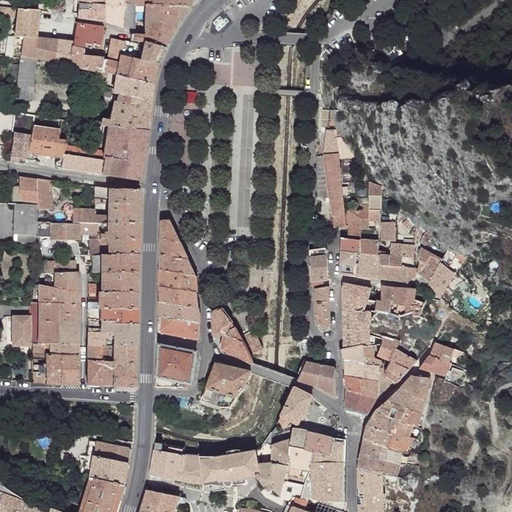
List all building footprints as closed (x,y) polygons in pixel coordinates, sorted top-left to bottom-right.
[(123,0),(104,0),(104,6),(106,6),(105,23),(124,28),(123,0)] [(133,0),(123,0),(124,28),(133,28),(133,6),(133,0)] [(83,5),(79,5),(78,18),(105,23),(106,6),(104,6),(83,5)] [(146,5),(146,6),(146,29),(174,31),(177,31),(176,7),(146,5)] [(18,9),(0,7),(0,17),(17,19),(18,9)] [(39,11),(18,9),(17,19),(14,40),(15,41),(14,60),(20,60),(20,55),(23,38),(36,39),(39,20),(39,17),(39,11)] [(103,28),(76,25),(73,44),(72,48),(83,49),(84,44),(100,47),(103,28)] [(381,40),(390,52),(401,45),(392,34),(385,37),(381,40)] [(171,37),(145,36),(144,44),(165,49),(171,37)] [(36,39),(23,38),(20,55),(37,59),(54,63),(57,42),(36,39)] [(123,42),(110,40),(107,61),(106,61),(104,74),(106,74),(115,76),(154,85),(158,66),(141,62),(141,61),(138,60),(139,55),(137,55),(139,45),(124,41),(123,42)] [(73,44),(57,42),(54,63),(67,66),(71,47),(72,48),(73,44)] [(165,49),(144,44),(142,56),(141,61),(141,62),(158,66),(158,65),(165,49)] [(72,48),(71,47),(67,66),(79,68),(82,55),(83,49),(72,48)] [(37,59),(20,55),(20,60),(14,112),(28,115),(37,59)] [(103,58),(82,55),(79,68),(99,73),(104,74),(106,61),(102,60),(103,58)] [(104,74),(99,73),(97,79),(105,81),(106,74),(104,74)] [(154,85),(115,76),(114,95),(118,95),(116,102),(113,102),(113,103),(132,107),(134,99),(152,103),(154,85)] [(114,95),(103,92),(101,100),(113,103),(113,102),(116,102),(118,95),(114,95)] [(132,107),(113,103),(109,121),(101,119),(101,123),(94,121),(94,124),(107,127),(148,132),(152,103),(134,99),(132,107)] [(337,111),(331,110),(329,128),(337,128),(337,126),(337,111)] [(34,126),(32,135),(27,152),(34,153),(39,154),(63,158),(64,154),(63,154),(65,146),(65,139),(58,138),(60,130),(48,128),(34,126)] [(148,132),(107,127),(104,152),(102,159),(100,175),(141,180),(148,132)] [(336,130),(327,130),(324,155),(340,154),(340,159),(355,157),(346,142),(343,137),(339,138),(338,130),(336,130)] [(32,135),(13,132),(13,142),(10,161),(36,165),(36,161),(32,160),(26,159),(27,152),(32,135)] [(104,152),(65,146),(63,154),(64,154),(102,159),(104,152)] [(102,159),(64,154),(63,158),(60,169),(100,175),(102,159)] [(340,154),(324,155),(327,173),(334,214),(335,228),(347,227),(343,198),(343,190),(340,159),(340,154)] [(36,181),(19,178),(19,188),(19,201),(36,202),(36,181)] [(51,181),(36,179),(36,181),(36,202),(36,205),(36,209),(44,209),(50,209),(51,181)] [(382,186),(370,182),(369,192),(369,199),(370,222),(376,222),(381,221),(380,211),(383,211),(382,208),(382,186)] [(390,195),(382,186),(382,208),(388,207),(387,199),(391,199),(390,195)] [(104,189),(94,188),(94,193),(99,193),(100,200),(108,201),(108,193),(105,193),(104,189)] [(139,190),(108,190),(108,193),(108,201),(107,205),(138,205),(139,190)] [(364,211),(359,211),(360,223),(370,222),(369,199),(363,199),(364,211)] [(36,205),(15,204),(12,244),(34,244),(36,209),(36,205)] [(138,205),(107,205),(108,216),(107,224),(138,225),(138,205)] [(73,209),(72,222),(79,223),(91,223),(94,223),(94,216),(95,210),(73,209)] [(359,211),(349,212),(351,236),(361,237),(360,230),(360,223),(359,211)] [(383,241),(397,242),(395,217),(397,212),(390,212),(390,217),(383,216),(383,241)] [(108,216),(94,216),(94,223),(107,224),(108,216)] [(72,222),(36,221),(36,230),(43,230),(43,233),(50,233),(50,238),(50,240),(78,241),(78,235),(79,223),(72,222)] [(170,222),(161,223),(161,240),(180,243),(170,222)] [(370,222),(360,223),(360,230),(370,229),(370,226),(370,222)] [(91,223),(79,223),(78,235),(90,236),(91,223)] [(94,223),(91,223),(90,236),(97,236),(97,232),(107,232),(107,224),(94,223)] [(138,225),(107,224),(107,232),(107,236),(138,236),(138,225)] [(426,232),(419,227),(418,233),(424,236),(426,232)] [(43,230),(36,230),(36,237),(50,238),(50,233),(43,233),(43,230)] [(107,236),(97,236),(97,239),(88,240),(89,256),(101,255),(137,255),(138,236),(107,236)] [(348,240),(342,238),(341,251),(359,254),(361,254),(362,242),(348,240)] [(180,243),(161,240),(161,256),(187,260),(180,243)] [(264,241),(256,240),(255,249),(264,250),(264,241)] [(379,243),(362,242),(361,254),(379,255),(379,243)] [(404,245),(391,244),(391,256),(403,257),(404,245)] [(417,246),(404,245),(403,257),(415,258),(417,246)] [(442,259),(423,247),(419,268),(419,273),(426,279),(428,274),(434,278),(441,264),(444,259),(442,259)] [(327,249),(310,251),(312,282),(317,282),(317,286),(329,284),(329,262),(327,249)] [(359,254),(341,251),(340,275),(356,277),(359,254)] [(361,254),(359,254),(356,277),(381,279),(383,256),(379,255),(361,254)] [(72,255),(53,256),(53,261),(47,261),(47,273),(74,273),(74,269),(74,261),(72,261),(72,255)] [(89,256),(87,256),(86,262),(92,262),(91,273),(101,273),(101,255),(89,256)] [(137,255),(101,255),(101,273),(137,273),(137,255)] [(187,260),(161,256),(160,272),(195,277),(187,260)] [(391,256),(385,256),(385,266),(383,279),(408,282),(419,273),(419,268),(414,268),(402,267),(403,257),(391,256)] [(47,261),(37,260),(37,273),(44,273),(47,273),(47,261)] [(449,268),(441,264),(434,278),(431,283),(435,290),(449,268)] [(458,274),(449,268),(435,290),(441,299),(458,274)] [(195,277),(160,272),(160,288),(197,293),(195,277)] [(47,273),(44,273),(44,287),(78,293),(78,273),(76,273),(74,273),(47,273)] [(137,273),(101,273),(101,278),(100,288),(100,292),(136,293),(137,273)] [(371,288),(343,282),(341,288),(342,349),(362,344),(365,346),(370,346),(371,335),(372,312),(364,310),(371,288)] [(44,287),(37,285),(37,287),(38,287),(39,303),(78,304),(78,293),(44,287)] [(381,301),(377,299),(375,311),(393,316),(396,288),(382,285),(382,290),(381,301)] [(37,287),(30,286),(30,303),(39,303),(38,287),(37,287)] [(329,287),(316,290),(319,328),(330,326),(329,287)] [(197,293),(160,288),(160,303),(198,309),(197,293)] [(409,288),(396,288),(393,316),(403,317),(409,288)] [(416,288),(409,288),(403,317),(413,314),(413,317),(420,317),(425,303),(415,300),(416,288)] [(100,292),(98,293),(98,294),(97,304),(97,309),(136,309),(136,293),(100,292)] [(39,303),(30,303),(30,317),(30,320),(30,323),(31,323),(32,345),(43,345),(77,346),(78,304),(39,303)] [(198,309),(160,303),(160,318),(199,325),(198,309)] [(97,309),(87,309),(87,323),(136,323),(136,309),(97,309)] [(222,309),(212,314),(214,336),(222,335),(223,334),(222,331),(223,329),(225,328),(228,328),(230,330),(231,332),(236,328),(222,309)] [(19,317),(11,317),(10,347),(29,346),(30,323),(30,320),(30,317),(19,317)] [(199,325),(160,318),(159,331),(160,332),(161,333),(198,341),(199,339),(199,325)] [(136,323),(87,323),(87,345),(104,345),(109,345),(109,343),(135,345),(136,323)] [(223,334),(222,335),(225,337),(225,336),(228,336),(230,334),(231,332),(230,330),(228,328),(225,328),(223,329),(222,331),(223,334)] [(225,336),(225,337),(222,350),(254,366),(255,364),(251,358),(242,339),(236,328),(231,332),(230,334),(228,336),(225,336)] [(381,338),(371,335),(370,346),(377,346),(382,344),(381,338)] [(396,340),(381,335),(381,338),(382,344),(377,356),(391,362),(385,376),(397,383),(418,360),(407,355),(396,349),(400,343),(396,340)] [(402,341),(400,343),(396,349),(407,355),(412,346),(402,341)] [(109,345),(104,345),(104,359),(112,359),(112,386),(135,387),(135,345),(109,343),(109,345)] [(437,344),(436,343),(432,356),(450,364),(453,356),(455,350),(437,344)] [(342,349),(341,350),(344,363),(361,364),(362,344),(342,349)] [(360,377),(345,376),(345,391),(378,398),(380,367),(364,367),(365,346),(362,344),(361,364),(360,377)] [(43,345),(32,345),(32,359),(43,359),(43,345)] [(77,346),(43,345),(43,359),(61,358),(77,357),(77,346)] [(104,345),(87,345),(87,359),(104,359),(104,345)] [(198,353),(159,345),(157,387),(191,388),(198,353)] [(370,346),(365,346),(364,367),(380,367),(382,361),(378,360),(376,358),(375,356),(377,346),(370,346)] [(465,354),(455,350),(453,356),(462,360),(465,354)] [(432,356),(431,356),(419,369),(435,374),(447,377),(452,365),(450,364),(432,356)] [(77,357),(61,358),(60,385),(78,385),(77,357)] [(43,359),(32,359),(32,383),(60,385),(61,358),(43,359)] [(104,359),(87,359),(88,385),(112,386),(112,359),(104,359)] [(335,368),(307,361),(305,365),(298,380),(297,382),(319,388),(337,398),(337,372),(335,368)] [(233,367),(215,363),(200,402),(220,408),(227,408),(228,408),(230,408),(232,406),(248,385),(251,374),(252,372),(233,367)] [(361,364),(344,363),(345,376),(360,377),(361,364)] [(429,378),(411,376),(401,388),(426,399),(429,386),(429,378)] [(313,397),(294,386),(293,388),(280,416),(291,422),(297,426),(313,397)] [(426,399),(401,388),(387,401),(405,408),(422,415),(425,409),(426,399)] [(378,398),(345,391),(346,410),(367,416),(378,398)] [(405,408),(387,401),(376,411),(400,420),(405,408)] [(422,415),(405,408),(400,420),(413,425),(418,427),(422,415)] [(400,420),(376,411),(366,425),(409,438),(413,425),(400,420)] [(291,422),(280,416),(279,421),(283,429),(291,422)] [(409,438),(366,425),(362,438),(403,453),(404,450),(407,451),(414,440),(409,438)] [(307,431),(293,428),(292,439),(289,466),(290,467),(309,470),(311,452),(304,449),(307,431)] [(321,435),(307,431),(304,449),(311,452),(332,456),(333,438),(321,435)] [(346,439),(333,438),(332,456),(331,474),(344,476),(346,439)] [(403,453),(362,438),(359,453),(402,464),(403,453)] [(292,439),(273,445),(272,448),(273,464),(287,466),(289,466),(292,439)] [(131,450),(97,443),(93,455),(88,479),(125,486),(131,450)] [(224,456),(199,455),(200,472),(202,484),(259,477),(257,475),(261,472),(260,465),(273,464),(272,448),(237,454),(224,456)] [(162,451),(155,451),(150,476),(181,482),(183,472),(195,473),(195,471),(200,472),(199,455),(184,453),(162,451)] [(332,456),(311,452),(309,470),(324,472),(331,474),(332,456)] [(402,464),(359,453),(358,469),(384,474),(398,477),(402,464)] [(273,464),(260,465),(261,472),(257,475),(259,477),(271,492),(273,490),(274,489),(279,495),(284,480),(287,466),(273,464)] [(309,470),(290,467),(289,474),(307,477),(309,470)] [(383,511),(384,474),(358,469),(359,511),(383,511)] [(326,503),(345,502),(344,476),(324,472),(309,470),(311,491),(312,499),(326,503)] [(195,473),(183,472),(181,482),(191,483),(202,484),(200,472),(195,471),(195,473)] [(117,511),(125,486),(88,479),(84,494),(82,503),(78,511),(117,511)] [(288,481),(284,480),(279,495),(292,497),(296,498),(301,484),(288,481)] [(62,511),(50,508),(48,511),(46,511),(22,499),(0,482),(0,511),(62,511)] [(304,484),(301,484),(296,498),(308,500),(309,498),(311,491),(302,488),(304,484)] [(161,493),(147,491),(142,509),(155,511),(174,511),(179,498),(170,495),(161,493)] [(308,500),(296,498),(293,507),(305,511),(307,505),(307,504),(308,500)]
